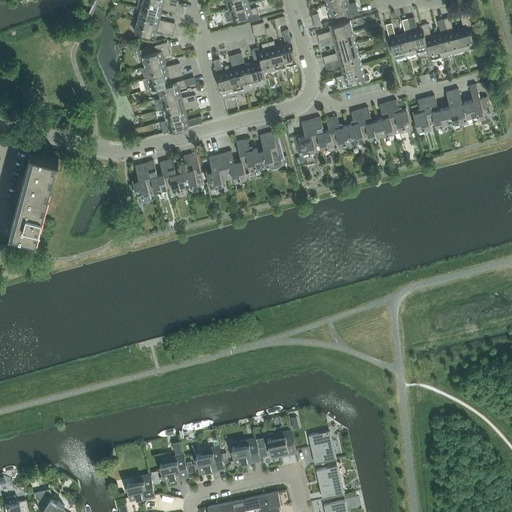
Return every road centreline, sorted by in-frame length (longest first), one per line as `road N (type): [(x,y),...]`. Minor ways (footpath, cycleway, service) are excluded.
road 1 (residential): [(0,120),(116,151),(223,126)]
road 2 (residential): [(309,91),(339,107),(471,78)]
road 3 (residential): [(189,511),(200,492),(294,472)]
